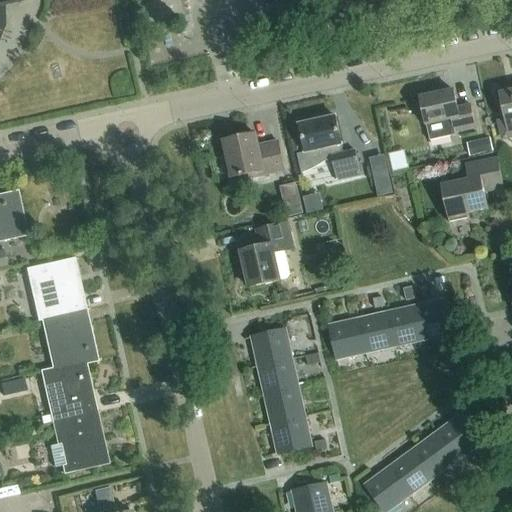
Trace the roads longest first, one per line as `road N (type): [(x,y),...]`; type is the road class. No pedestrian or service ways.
road 1 (residential): [(122,124),(511,38)]
road 2 (unclassified): [(210,511),(122,124)]
road 3 (residential): [(0,151),(122,124)]
